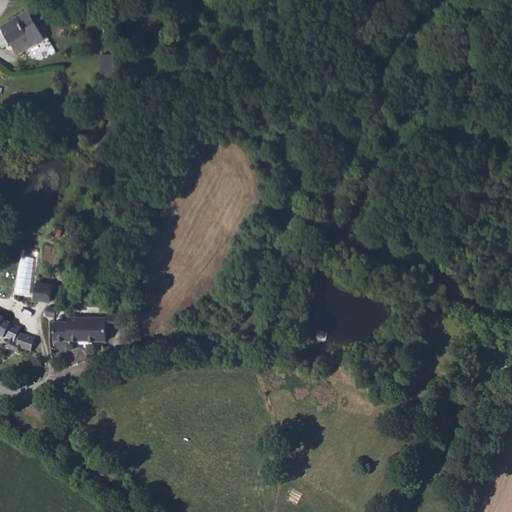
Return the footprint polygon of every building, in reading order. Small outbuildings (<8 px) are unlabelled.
[(37,20),(45,17),(39,5),(32,9),(37,20)] [(43,40),(26,10),(0,25),(0,28),(15,56),(43,40)] [(113,55),(99,56),(100,77),(113,76),(113,55)] [(53,286),(38,283),(35,298),(50,301),(53,286)] [(46,316),(54,317),(57,308),(50,306),(49,306),(46,316)] [(0,334),(3,336),(11,322),(4,320),(4,319),(0,316),(0,334)] [(54,340),(107,341),(108,316),(69,317),(69,320),(54,321),(54,340)] [(29,352),(34,339),(17,331),(20,328),(11,322),(3,336),(10,339),(19,344),(18,346),(22,348),(29,352)] [(19,354),(22,348),(18,346),(19,344),(10,339),(6,346),(19,354)]
